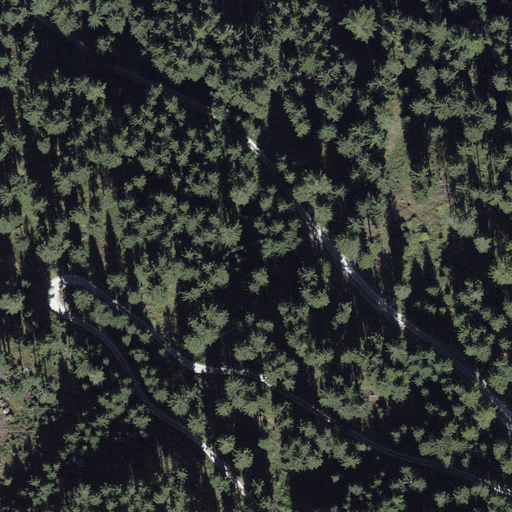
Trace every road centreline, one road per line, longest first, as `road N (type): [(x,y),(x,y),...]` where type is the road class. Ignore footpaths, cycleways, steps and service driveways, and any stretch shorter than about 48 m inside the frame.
road 1 (track): [(511,492),(376,445),(253,373),(190,365),(129,312),(84,282),(65,279),(53,288),(55,306),(103,336),(144,400),(270,511)]
road 2 (track): [(25,0),(104,63),(227,122),(401,323),(511,414)]
